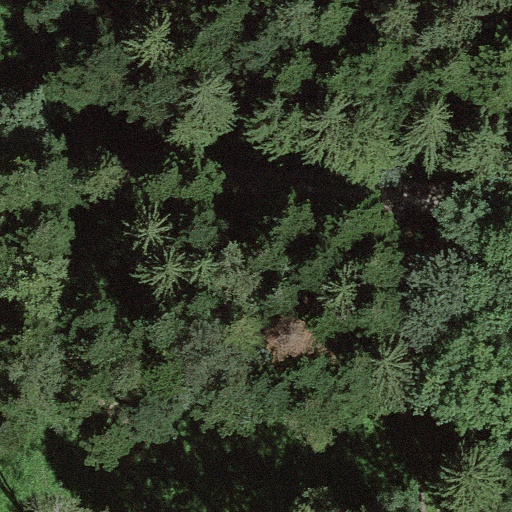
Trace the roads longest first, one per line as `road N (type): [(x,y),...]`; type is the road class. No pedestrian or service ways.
road 1 (track): [(0,149),(511,201)]
road 2 (track): [(444,193),(476,511)]
